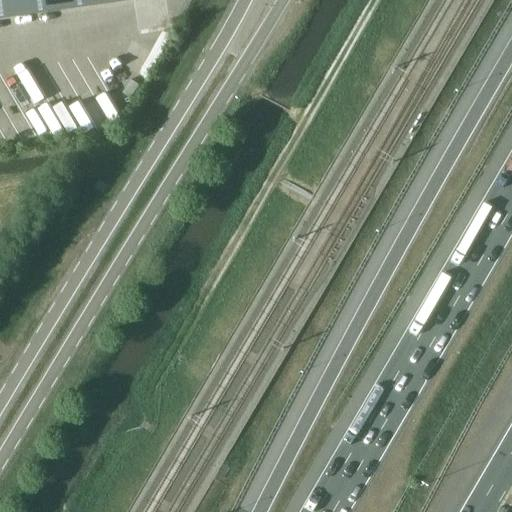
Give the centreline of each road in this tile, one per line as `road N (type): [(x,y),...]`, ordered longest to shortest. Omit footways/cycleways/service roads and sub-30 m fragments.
road 1 (secondary): [(0,476),(284,0)]
road 2 (motorway): [(511,55),(262,511)]
road 3 (secondary): [(245,0),(0,407)]
road 4 (motorway): [(511,201),(329,511)]
